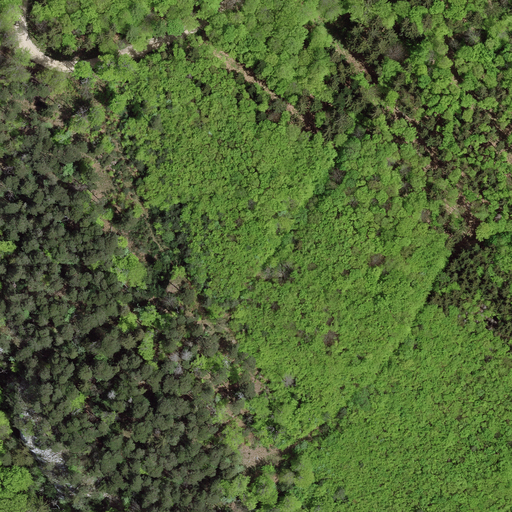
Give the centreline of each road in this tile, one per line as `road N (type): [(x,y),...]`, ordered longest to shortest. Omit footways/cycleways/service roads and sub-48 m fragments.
road 1 (track): [(511,12),(410,52),(300,212),(232,294)]
road 2 (track): [(511,227),(478,235),(447,258),(378,375),(334,416),(254,461)]
road 3 (track): [(21,0),(29,49),(78,62),(148,47),(231,0)]
